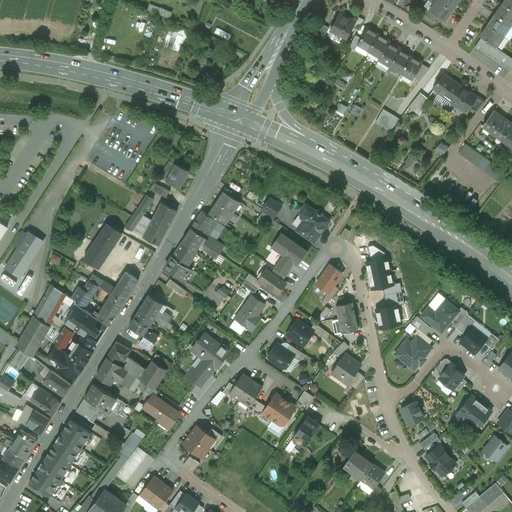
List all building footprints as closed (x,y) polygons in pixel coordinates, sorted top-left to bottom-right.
[(438,16),(445,21),(452,10),(437,0),(434,0),(432,4),(428,1),(424,7),(428,9),(438,16)] [(437,0),(452,10),(459,0),(437,0)] [(511,0),(505,0),(502,4),(511,10),(511,0)] [(511,26),(511,10),(502,4),(495,15),(511,27),(511,26)] [(169,18),(172,12),(157,6),(155,12),(169,18)] [(438,16),(428,9),(424,15),(434,21),(438,16)] [(348,37),(356,22),(340,13),(331,28),(348,37)] [(511,27),(495,15),(487,26),(504,37),(511,27)] [(323,39),(329,28),(323,25),(317,36),(323,39)] [(504,37),(487,26),(480,37),(482,38),(486,41),(491,44),(497,48),(504,37)] [(368,53),(379,35),(367,28),(361,39),(358,44),(355,50),(366,56),(368,53)] [(179,48),(183,34),(173,30),(168,45),(179,48)] [(390,41),(379,35),(368,53),(379,59),(389,43),(390,41)] [(358,44),(361,39),(356,36),(349,47),(355,50),(358,44)] [(480,51),(486,41),(482,38),(475,47),(480,51)] [(485,54),(491,44),(486,41),(480,51),(485,54)] [(400,50),(389,43),(379,59),(375,66),(386,73),(400,50)] [(490,58),(497,48),(491,44),(485,54),(490,58)] [(495,61),(502,51),(497,48),(490,58),(495,61)] [(411,57),(400,50),(386,73),(398,79),(400,74),(411,57)] [(500,65),(507,55),(502,51),(495,61),(500,65)] [(505,68),(511,58),(507,55),(500,65),(505,68)] [(423,63),(411,57),(400,74),(412,81),(414,78),(422,64),(423,63)] [(429,69),(422,64),(414,78),(420,81),(429,69)] [(451,102),(462,87),(462,86),(461,87),(443,74),(433,88),(451,101),(450,102),(451,102)] [(477,97),(462,87),(451,102),(447,107),(454,112),(458,107),(465,112),(465,113),(466,114),(469,109),(477,97)] [(430,101),(420,93),(411,104),(421,112),(430,101)] [(477,97),(469,109),(476,114),(485,101),(478,96),(477,97)] [(342,115),(346,106),(340,103),(336,112),(342,115)] [(358,115),(362,108),(355,105),(352,112),(358,115)] [(385,128),(392,115),(383,109),(376,122),(385,128)] [(501,140),(511,147),(511,123),(504,118),(503,120),(493,112),(483,126),(501,140)] [(400,119),(392,115),(385,128),(380,135),(385,137),(400,119)] [(441,141),(435,150),(441,154),(447,146),(441,141)] [(464,144),(458,153),(495,178),(501,169),(464,144)] [(180,189),(189,171),(170,161),(159,178),(180,189)] [(150,190),(166,198),(169,191),(155,183),(150,190)] [(217,203),(232,213),(239,202),(224,192),(217,203)] [(154,199),(147,195),(125,227),(132,231),(143,215),(154,199)] [(268,196),(256,219),(269,226),(281,204),(268,196)] [(155,214),(152,220),(168,228),(177,211),(161,203),(158,208),(156,207),(153,213),(155,214)] [(232,213),(217,203),(209,214),(225,224),(232,213)] [(298,230),(314,241),(324,228),(326,228),(328,225),(328,223),(327,223),(328,221),(322,217),(323,216),(322,213),(319,211),(316,211),(316,212),(306,205),(301,212),(302,218),(305,220),(298,230)] [(223,225),(202,212),(198,219),(213,230),(216,226),(220,229),(223,225)] [(152,220),(143,215),(132,231),(159,246),(168,228),(152,220)] [(198,219),(191,228),(208,240),(205,244),(220,254),(224,247),(209,237),(214,230),(213,230),(198,219)] [(0,239),(9,226),(0,220),(0,239)] [(84,259),(99,269),(122,233),(107,224),(84,259)] [(182,243),(196,252),(199,248),(216,260),(220,254),(205,244),(208,240),(191,228),(182,243)] [(345,228),(340,237),(345,240),(350,232),(345,228)] [(21,277),(43,243),(27,233),(5,267),(21,277)] [(283,256),(278,262),(290,270),(294,264),(297,266),(307,251),(281,233),(271,247),(283,256)] [(172,257),(186,266),(196,252),(182,243),(172,257)] [(61,258),(53,254),(49,261),(56,265),(61,258)] [(186,266),(172,257),(164,269),(184,282),(192,270),(186,266)] [(389,258),(365,262),(370,291),(394,287),(389,258)] [(317,285),(328,293),(342,273),(331,265),(326,272),(324,271),(320,276),(322,278),(317,285)] [(286,284),(266,270),(259,280),(278,294),(286,284)] [(111,295),(124,303),(138,281),(126,272),(115,289),(105,283),(106,282),(92,273),(88,280),(89,281),(99,287),(111,295)] [(89,281),(83,290),(93,296),(99,287),(89,281)] [(49,324),(67,294),(52,285),(34,315),(49,324)] [(216,292),(225,297),(229,290),(220,285),(216,292)] [(77,304),(84,309),(93,296),(83,290),(79,287),(72,298),(77,301),(76,304),(77,304)] [(104,305),(117,314),(124,303),(111,295),(104,305)] [(165,305),(149,295),(142,305),(168,322),(172,316),(165,311),(164,313),(161,311),(165,305)] [(266,304),(252,295),(235,320),(252,331),(257,323),(254,321),(266,304)] [(459,311),(445,300),(435,313),(428,307),(421,316),(441,332),(459,311)] [(353,302),(336,306),(339,319),(355,316),(353,302)] [(83,335),(86,337),(99,318),(93,315),(84,309),(77,304),(73,310),(68,311),(69,316),(65,323),(83,335)] [(399,304),(374,309),(378,329),(403,324),(399,304)] [(98,306),(93,315),(99,318),(109,325),(117,314),(104,305),(102,309),(98,306)] [(168,322),(142,305),(136,316),(150,325),(154,319),(159,322),(158,324),(164,328),(168,322)] [(465,335),(472,326),(476,321),(467,314),(455,328),(465,335)] [(34,315),(17,345),(35,355),(52,326),(49,324),(34,315)] [(150,325),(136,316),(129,326),(155,343),(159,337),(152,332),(151,334),(146,331),(150,325)] [(355,316),(339,319),(342,333),(358,330),(355,316)] [(314,331),(296,319),(286,335),(304,347),(314,331)] [(411,334),(416,327),(410,323),(405,329),(411,334)] [(472,326),(465,335),(460,342),(475,354),(484,343),(487,339),(472,326)] [(417,336),(428,345),(432,340),(418,329),(414,334),(417,336)] [(196,370),(207,378),(215,368),(216,368),(229,352),(205,333),(192,349),(205,359),(196,370)] [(487,339),(484,343),(492,350),(500,340),(492,333),(487,339)] [(59,369),(76,379),(94,352),(93,351),(97,345),(86,337),(83,335),(70,355),(55,345),(46,359),(59,369)] [(414,369),(431,348),(428,345),(417,336),(412,343),(408,339),(395,354),(414,369)] [(131,350),(116,342),(107,357),(136,377),(140,379),(146,369),(127,356),(131,350)] [(286,368),(295,355),(277,343),(268,356),(269,359),(283,369),(286,368)] [(19,347),(8,363),(20,371),(31,355),(19,347)] [(498,367),(511,378),(511,349),(498,367)] [(487,355),(491,360),(497,355),(492,350),(487,355)] [(349,384),(361,366),(344,354),(332,372),(349,384)] [(136,377),(107,357),(96,376),(111,385),(114,379),(129,389),(136,377)] [(442,374),(452,362),(447,359),(444,359),(435,369),(442,374)] [(457,366),(452,362),(442,374),(439,379),(453,390),(455,388),(462,378),(465,375),(458,370),(457,366)] [(200,387),(207,378),(196,370),(193,367),(185,377),(200,387)] [(43,384),(64,398),(72,385),(51,371),(43,384)] [(239,400),(253,380),(243,373),(234,386),(229,393),(230,393),(239,400)] [(14,381),(4,374),(0,379),(0,386),(8,391),(14,381)] [(462,378),(455,388),(459,391),(467,382),(462,378)] [(255,399),(263,387),(253,380),(239,400),(249,407),(255,399)] [(229,393),(234,386),(229,382),(223,392),(228,396),(230,393),(229,393)] [(23,396),(53,415),(61,402),(32,383),(23,396)] [(126,404),(93,384),(79,406),(97,417),(101,410),(106,416),(111,409),(120,415),(126,404)] [(307,405),(314,396),(305,390),(298,399),(307,405)] [(272,420),(286,400),(276,393),(266,407),(262,413),(272,420)] [(377,393),(369,394),(371,406),(379,404),(377,393)] [(471,395),(456,414),(466,422),(471,416),(481,403),(471,395)] [(144,407),(171,426),(180,413),(155,396),(154,397),(152,396),(144,407)] [(253,412),(259,402),(255,399),(249,407),(247,409),(253,412)] [(284,425),(296,407),(286,400),(272,420),(280,425),(284,425)] [(416,401),(400,409),(408,426),(424,418),(416,401)] [(262,413),(266,407),(259,402),(253,412),(257,415),(262,414),(262,413)] [(492,412),(481,403),(471,416),(482,425),(492,412)] [(18,421),(41,435),(50,420),(27,406),(18,421)] [(511,411),(509,409),(498,423),(511,433),(511,411)] [(308,417),(293,438),(306,447),(320,426),(308,417)] [(88,437),(91,433),(71,420),(61,435),(60,435),(56,440),(57,441),(50,451),(70,465),(73,461),(78,464),(82,458),(77,455),(79,451),(82,453),(85,449),(82,447),(85,443),(90,446),(93,441),(88,437)] [(209,433),(197,424),(190,434),(209,449),(216,439),(209,433)] [(212,428),(209,433),(216,439),(218,441),(222,436),(212,428)] [(142,439),(145,434),(137,429),(134,434),(141,439),(142,439)] [(0,444),(9,449),(25,458),(37,440),(21,430),(14,440),(7,437),(9,435),(0,430),(0,444)] [(122,454),(127,458),(141,439),(134,434),(133,433),(119,452),(122,454)] [(209,449),(190,434),(182,444),(202,458),(209,449)] [(496,461),(508,446),(495,436),(483,451),(496,461)] [(423,454),(441,476),(457,463),(439,441),(423,454)] [(1,457),(20,467),(25,458),(9,449),(4,457),(1,456),(1,457)] [(70,465),(50,451),(43,462),(42,462),(39,467),(39,468),(29,483),(50,496),(53,492),(58,495),(61,490),(56,486),(59,482),(62,484),(64,480),(61,478),(64,475),(69,478),(72,472),(68,469),(70,465)] [(361,480),(373,464),(355,451),(344,467),(361,480)] [(122,454),(91,495),(96,499),(127,458),(122,454)] [(0,475),(11,482),(20,467),(1,457),(0,456),(0,475)] [(183,466),(195,471),(199,460),(187,456),(183,466)] [(373,464),(361,480),(373,488),(376,485),(385,473),(373,464)] [(164,483),(154,475),(140,494),(149,502),(164,483)] [(469,511),(479,511),(504,492),(496,481),(479,495),(476,490),(461,502),(469,511)] [(174,490),(164,483),(149,502),(144,508),(149,511),(156,511),(159,509),(165,502),(174,490)] [(382,489),(376,485),(373,488),(368,496),(374,500),(382,489)] [(96,500),(87,511),(125,511),(130,505),(105,487),(96,500)] [(397,511),(403,511),(400,503),(398,498),(396,491),(390,493),(397,511)] [(192,511),(200,503),(186,492),(175,508),(180,511),(192,511)] [(398,498),(400,503),(410,500),(408,494),(398,498)] [(87,511),(96,500),(89,496),(76,511),(87,511)] [(164,511),(169,505),(165,502),(159,509),(156,511),(164,511)]
